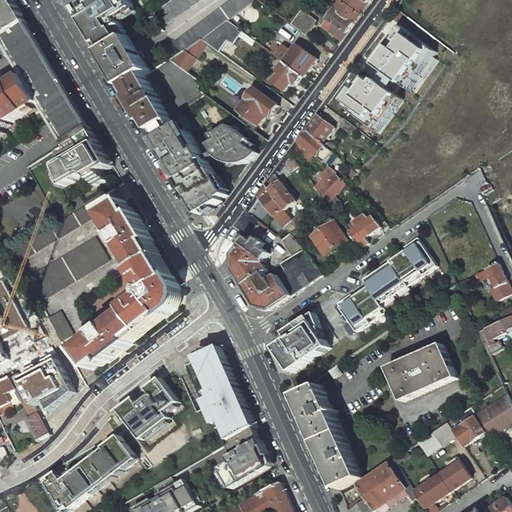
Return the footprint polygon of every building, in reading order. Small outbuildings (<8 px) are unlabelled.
[(0,0),(0,24),(3,28),(4,30),(7,36),(11,34),(24,25),(28,23),(25,17),(24,15),(14,0),(0,0)] [(130,0),(91,0),(100,13),(86,22),(105,54),(125,42),(118,30),(124,26),(122,23),(139,13),(130,0)] [(199,0),(174,0),(154,15),(163,27),(199,0)] [(233,0),(175,43),(182,53),(203,40),(229,21),(256,0),(233,0)] [(337,11),(356,24),(362,15),(370,4),(364,0),(344,0),(344,1),(337,11)] [(318,21),(304,11),(293,25),(307,35),(318,21)] [(356,24),(337,11),(324,27),(343,41),(356,24)] [(243,32),(229,21),(203,40),(209,44),(219,51),(228,39),(234,43),(243,32)] [(41,44),(28,23),(24,25),(28,32),(15,40),(11,34),(7,36),(4,38),(4,39),(17,60),(26,76),(42,103),(62,135),(66,143),(91,127),(86,118),(82,112),(79,115),(70,99),(73,97),(41,44)] [(404,26),(376,64),(410,89),(439,51),(404,26)] [(137,48),(131,39),(125,42),(105,54),(110,62),(125,88),(128,86),(146,75),(151,72),(144,60),(146,59),(142,52),(140,53),(137,48)] [(209,44),(203,40),(182,53),(171,60),(189,72),(209,44)] [(277,57),(286,63),(304,76),(306,78),(319,60),(299,45),(292,55),(283,48),(277,57)] [(277,57),(283,48),(279,46),(274,54),(277,57)] [(189,72),(171,60),(158,68),(177,82),(191,106),(207,95),(199,89),(204,83),(189,72)] [(304,76),(286,63),(280,72),(282,74),(276,83),(288,92),(295,82),(298,85),(304,76)] [(404,99),(368,72),(343,104),(380,132),(404,99)] [(158,96),(146,75),(128,86),(134,97),(132,98),(147,123),(149,121),(155,132),(173,121),(162,102),(163,102),(159,95),(158,96)] [(0,133),(4,131),(2,128),(10,123),(11,124),(30,113),(29,111),(37,106),(42,103),(26,76),(12,85),(13,86),(7,90),(9,93),(3,96),(1,93),(0,93),(0,133)] [(281,106),(258,89),(242,111),(262,126),(270,114),(274,116),(281,106)] [(31,115),(39,110),(37,106),(29,111),(30,113),(31,115)] [(319,116),(309,130),(324,144),(336,128),(319,116)] [(178,129),(173,121),(155,132),(153,133),(203,216),(208,213),(207,212),(216,207),(217,207),(226,202),(224,200),(230,196),(209,161),(218,156),(220,158),(223,160),(229,163),(235,164),(242,164),(248,163),(254,160),(259,156),(261,154),(248,145),(251,140),(231,126),(216,135),(219,139),(202,149),(191,132),(190,133),(185,125),(178,129)] [(4,131),(12,127),(11,124),(10,123),(2,128),(4,131)] [(91,127),(66,143),(70,149),(64,153),(65,164),(61,167),(62,170),(63,175),(64,179),(67,184),(69,188),(87,178),(89,177),(90,177),(92,178),(93,179),(94,180),(99,188),(109,182),(104,173),(115,167),(91,127)] [(309,130),(299,143),(318,157),(325,162),(333,152),(328,147),(324,144),(309,130)] [(299,143),(294,150),(313,164),(318,157),(299,143)] [(332,143),(328,147),(333,152),(337,147),(332,143)] [(337,174),(320,192),(324,199),(329,204),(336,197),(347,186),(348,185),(337,174)] [(276,175),(268,186),(287,211),(298,202),(282,182),(276,175)] [(268,186),(261,196),(280,221),(289,215),(287,211),(268,186)] [(41,190),(10,209),(23,232),(55,213),(41,190)] [(468,192),(429,218),(430,222),(435,232),(475,205),(468,192)] [(342,203),(336,197),(329,204),(335,212),(343,206),(342,204),(342,203)] [(127,201),(105,214),(138,268),(135,270),(147,290),(148,290),(147,296),(146,296),(128,310),(130,312),(79,351),(94,371),(108,361),(110,364),(135,344),(133,341),(166,316),(167,318),(179,309),(180,305),(185,306),(187,295),(182,294),(183,289),(175,276),(173,278),(152,242),(158,238),(141,211),(134,216),(127,201)] [(60,223),(13,251),(20,262),(93,219),(86,207),(60,223)] [(303,215),(295,221),(300,228),(308,221),(303,215)] [(367,216),(348,229),(364,249),(371,244),(368,239),(383,228),(376,218),(372,221),(367,216)] [(326,231),(316,237),(329,257),(351,242),(335,219),(323,227),(326,231)] [(298,229),(292,233),(301,244),(307,239),(298,229)] [(249,237),(236,255),(235,270),(245,287),(267,274),(270,272),(265,264),(274,252),(273,248),(260,239),(252,233),(249,237)] [(292,233),(283,240),(285,246),(294,257),(306,250),(301,244),(292,233)] [(97,238),(29,279),(41,302),(110,261),(97,238)] [(409,251),(366,280),(371,288),(356,299),(353,295),(336,307),(342,317),(346,314),(359,333),(389,312),(384,305),(440,267),(420,238),(407,248),(409,251)] [(294,257),(289,260),(282,264),(287,271),(293,267),(310,255),(306,250),(294,257)] [(287,271),(280,276),(293,297),(325,275),(310,255),(293,267),(287,271)] [(493,268),(469,279),(472,285),(492,277),(499,289),(511,284),(502,264),(493,268)] [(267,274),(245,287),(258,308),(273,311),(293,297),(280,276),(273,281),(271,280),(267,274)] [(0,366),(11,361),(2,343),(30,329),(6,281),(0,284),(0,366)] [(511,308),(502,313),(505,321),(511,317),(511,308)] [(62,312),(50,319),(57,331),(63,342),(75,335),(62,312)] [(317,314),(287,334),(291,339),(288,341),(289,342),(279,349),(295,374),(333,348),(321,331),(324,329),(317,314)] [(511,318),(481,333),(488,348),(491,356),(502,351),(499,343),(496,344),(494,340),(509,334),(507,331),(511,329),(511,318)] [(356,334),(349,324),(345,327),(352,336),(356,334)] [(445,345),(390,369),(405,403),(460,379),(445,345)] [(234,443),(259,428),(252,412),(250,412),(249,410),(251,409),(243,391),(241,391),(240,388),(241,388),(233,369),(231,370),(230,367),(232,367),(224,349),(206,351),(207,353),(208,354),(208,356),(200,360),(215,392),(212,393),(215,399),(208,402),(210,406),(219,426),(225,423),(234,443)] [(78,393),(61,360),(22,380),(40,412),(44,419),(78,393)] [(337,366),(331,371),(336,379),(344,374),(338,366),(337,366)] [(35,402),(23,381),(22,380),(19,374),(12,378),(0,384),(0,407),(4,414),(15,408),(14,405),(23,401),(26,407),(31,417),(40,412),(35,402)] [(163,378),(149,389),(152,393),(124,414),(145,441),(173,419),(169,412),(182,402),(163,378)] [(324,386),(300,397),(321,444),(342,490),(366,479),(337,414),(340,413),(339,410),(336,412),(324,386)] [(511,401),(509,396),(480,416),(494,437),(511,424),(511,401)] [(465,426),(456,432),(458,436),(466,447),(486,433),(476,419),(479,417),(473,408),(459,417),(465,426)] [(52,434),(40,412),(26,420),(38,441),(52,434)] [(449,423),(435,433),(444,446),(458,436),(456,432),(449,423)] [(272,458),(259,428),(234,443),(236,447),(233,449),(238,458),(234,460),(236,463),(223,470),(234,490),(273,469),(269,459),(272,458)] [(435,433),(421,443),(430,456),(444,446),(435,433)] [(62,476),(47,487),(61,511),(70,511),(140,459),(122,436),(114,442),(115,444),(102,453),(100,452),(94,456),(96,458),(77,472),(75,471),(69,475),(71,477),(65,481),(62,476)] [(408,451),(396,460),(399,464),(411,456),(408,451)] [(453,468),(443,475),(455,492),(473,479),(459,458),(450,464),(453,468)] [(409,489),(391,463),(360,484),(367,495),(349,507),(351,511),(375,511),(405,492),(412,502),(416,499),(420,497),(417,493),(413,486),(409,489)] [(428,510),(430,511),(439,511),(440,511),(435,505),(455,492),(443,475),(417,493),(420,497),(428,510)] [(173,477),(155,487),(160,496),(140,507),(142,511),(140,511),(193,511),(202,507),(187,480),(178,486),(173,477)] [(253,499),(230,511),(270,511),(278,508),(279,511),(296,511),(283,483),(253,499)] [(511,511),(511,502),(509,498),(490,511),(511,511)]
